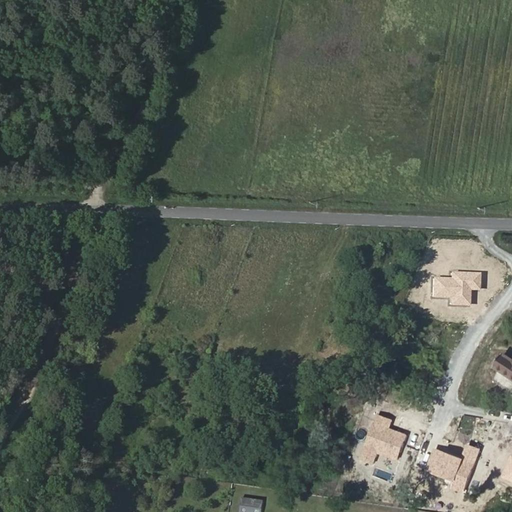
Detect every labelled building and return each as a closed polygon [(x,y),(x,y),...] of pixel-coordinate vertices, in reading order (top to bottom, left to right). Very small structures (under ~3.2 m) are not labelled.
[(426,308),(429,302),(418,298),(416,304),(426,308)] [(471,376),(486,351),(473,344),(458,368),(471,376)] [(511,378),(511,358),(504,354),(495,368),(511,378)] [(392,407),(400,388),(393,385),(385,404),(392,407)] [(388,418),(391,411),(380,408),(378,415),(388,418)] [(384,432),(388,418),(378,415),(373,429),(384,432)] [(262,511),(264,500),(243,497),(240,511),(262,511)]
